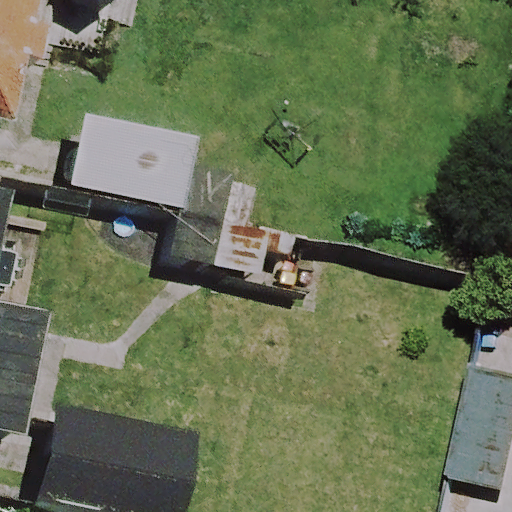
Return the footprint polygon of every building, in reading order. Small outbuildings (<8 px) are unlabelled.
[(0,0),(0,111),(25,0),(0,0)] [(182,152),(72,132),(59,204),(169,224),(182,152)] [(0,455),(1,456),(25,339),(0,333),(0,455)] [(511,475),(511,380),(475,372),(452,479),(509,491),(511,475)] [(167,511),(180,456),(47,426),(28,511),(167,511)]
